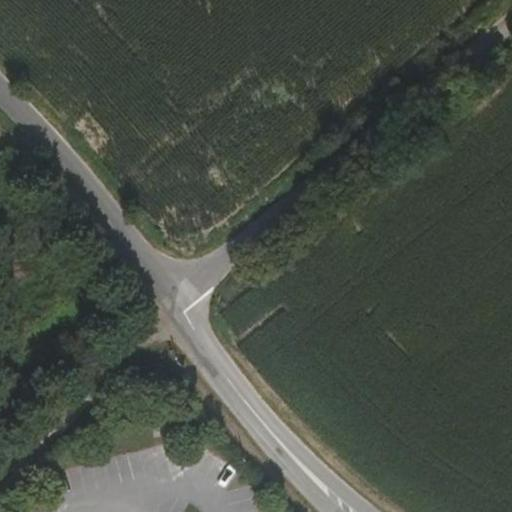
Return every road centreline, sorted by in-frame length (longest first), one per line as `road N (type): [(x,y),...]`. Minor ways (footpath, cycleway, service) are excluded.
road 1 (unclassified): [(174,308),(511,43)]
road 2 (unclassified): [(352,511),(174,308)]
road 3 (unclassified): [(174,308),(0,112)]
